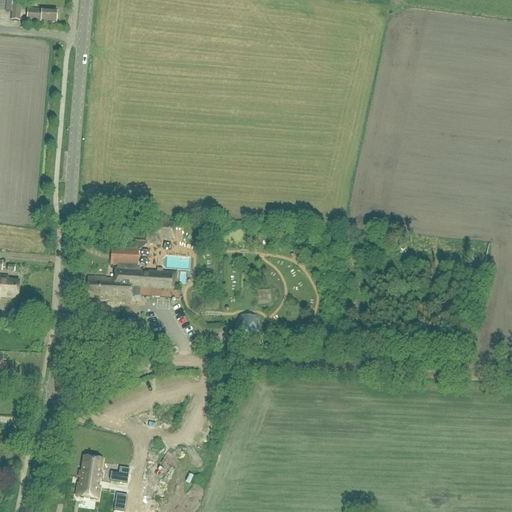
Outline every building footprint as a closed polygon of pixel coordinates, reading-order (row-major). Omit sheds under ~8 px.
[(6,0),(5,11),(11,12),(10,21),(19,21),(21,1),(13,1),(6,0)] [(27,10),(26,22),(55,24),(56,12),(27,10)] [(274,63),(251,59),(251,60),(237,58),(235,73),(249,75),(249,76),(271,79),(274,63)] [(216,106),(217,101),(227,102),(230,83),(212,80),(211,82),(206,81),(207,79),(196,78),(193,98),(203,99),(202,104),(216,106)] [(145,246),(160,246),(160,241),(174,241),(175,224),(146,222),(145,246)] [(88,278),(87,299),(98,299),(98,301),(108,301),(108,303),(131,304),(131,300),(139,300),(140,298),(179,300),(179,293),(172,293),(172,291),(176,291),(177,273),(162,272),(162,270),(157,270),(157,271),(150,271),(150,273),(145,273),(145,271),(136,270),(137,252),(111,250),(111,266),(116,266),(116,268),(114,268),(113,280),(88,278)] [(142,253),(145,259),(152,256),(149,250),(142,253)] [(0,298),(16,300),(18,282),(8,281),(8,278),(0,276),(0,298)] [(343,304),(342,314),(353,316),(355,306),(343,304)] [(238,332),(243,341),(253,341),(258,332),(263,330),(257,317),(241,317),(234,329),(238,332)] [(215,348),(223,347),(222,336),(214,337),(215,348)] [(10,364),(1,364),(1,355),(0,354),(0,379),(7,380),(7,378),(10,378),(10,364)] [(203,460),(186,455),(180,470),(197,476),(203,460)] [(79,473),(78,479),(81,480),(98,482),(100,482),(101,475),(99,475),(102,461),(84,458),(82,473),(79,473)] [(192,491),(197,476),(180,470),(175,485),(192,491)] [(127,485),(129,473),(121,471),(119,483),(127,485)] [(99,488),(97,488),(98,482),(81,480),(80,486),(78,485),(76,498),(97,501),(99,488)] [(172,492),(167,508),(177,511),(184,511),(189,498),(172,492)] [(116,495),(113,511),(117,511),(124,511),(127,497),(116,495)]
